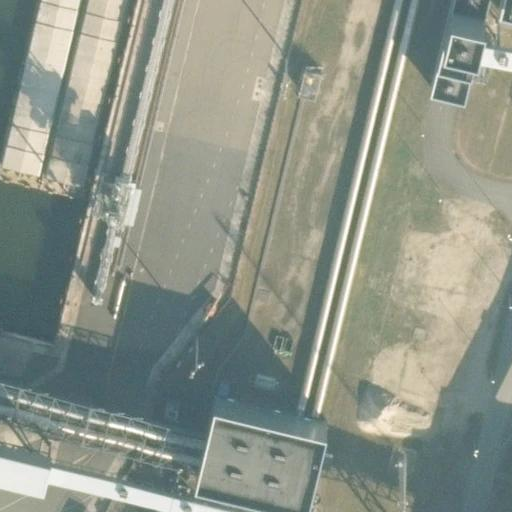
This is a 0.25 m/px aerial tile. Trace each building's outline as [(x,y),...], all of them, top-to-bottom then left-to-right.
[(449,0),(429,87),(464,95),(486,0),(449,0)] [(511,12),(511,0),(501,0),(499,10),(511,12)] [(107,154),(78,285),(105,291),(128,193),(135,194),(142,162),(107,154)] [(195,472),(306,499),(325,420),(315,418),(300,414),(214,393),(204,433),(200,449),(195,472)] [(185,511),(131,481),(113,511),(185,511)]
